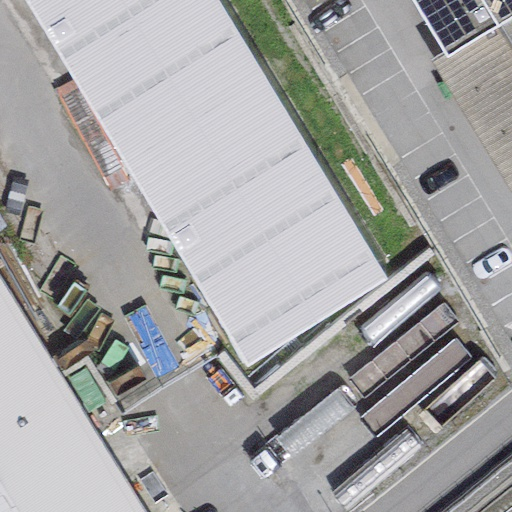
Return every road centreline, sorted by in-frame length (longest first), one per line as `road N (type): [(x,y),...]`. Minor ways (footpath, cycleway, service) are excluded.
road 1 (unknown): [(4,0),(263,511)]
road 2 (unknown): [(398,0),(511,186)]
road 3 (unclassified): [(407,511),(511,427)]
